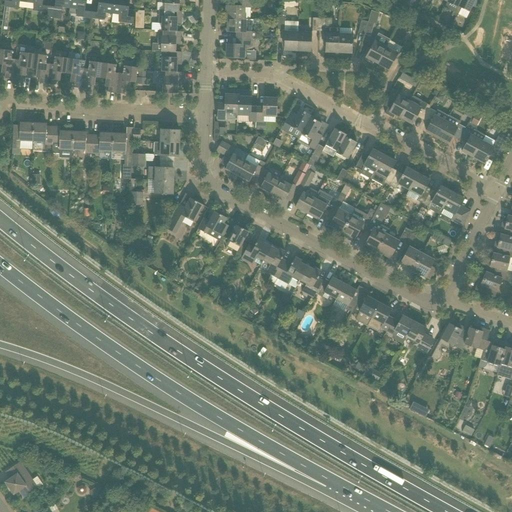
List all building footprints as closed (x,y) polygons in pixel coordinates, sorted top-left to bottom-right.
[(27,9),(27,0),(5,0),(4,11),(10,12),(10,7),(27,9)] [(27,0),(27,9),(48,12),(49,0),(27,0)] [(71,0),(56,0),(56,1),(49,0),(48,12),(47,18),(61,19),(62,14),(63,6),(70,7),(71,0)] [(85,5),(85,0),(71,0),(70,7),(69,13),(77,14),(77,16),(90,17),(92,6),(85,5)] [(114,0),(99,0),(99,7),(92,6),(90,17),(104,19),(105,12),(113,13),(114,0)] [(128,10),(128,0),(114,0),(113,13),(121,14),(120,21),(134,23),(135,11),(128,10)] [(184,4),(183,0),(161,0),(162,3),(165,3),(164,11),(179,11),(180,4),(184,4)] [(250,20),(251,7),(252,8),(252,0),(244,0),(236,0),(236,6),(227,6),(226,19),(228,19),(245,20),(245,19),(250,20)] [(461,0),(458,7),(456,6),(455,6),(454,10),(459,13),(458,14),(466,18),(469,12),(470,13),(476,0),(461,0)] [(477,9),(481,0),(476,0),(473,7),(477,9)] [(136,10),(136,27),(144,28),(144,10),(136,10)] [(182,11),(179,11),(164,11),(159,11),(159,24),(162,24),(162,30),(177,31),(177,24),(181,24),(182,11)] [(284,30),(285,32),(285,50),(298,50),(298,33),(298,22),(285,21),(285,17),(279,17),(278,17),(278,29),(284,30)] [(326,35),(326,51),(338,52),(339,35),(339,28),(326,28),(326,22),(326,19),(319,18),(319,31),(325,31),(325,35),(326,35)] [(256,39),(256,33),(245,32),(245,20),(228,19),(227,32),(237,32),(237,39),(256,39)] [(357,33),(364,34),(368,22),(361,20),(359,28),(357,33)] [(374,23),(368,22),(364,34),(370,36),(374,23)] [(180,44),(181,32),(177,31),(162,30),(162,31),(159,31),(158,43),(161,43),(161,51),(176,52),(176,44),(180,44)] [(311,33),(298,33),(298,50),(310,51),(311,33)] [(379,34),(366,57),(367,57),(365,60),(373,64),(374,61),(377,63),(389,41),(390,40),(379,34)] [(351,53),(352,35),(339,35),(338,52),(351,53)] [(226,57),(243,58),(243,52),(256,52),(256,39),(237,39),(236,45),(227,44),(226,57)] [(398,54),(399,52),(405,55),(411,44),(405,41),(402,47),(389,41),(377,63),(389,69),(397,53),(398,54)] [(12,51),(0,49),(0,64),(2,65),(1,73),(5,73),(5,78),(13,79),(15,59),(11,59),(12,51)] [(161,72),(177,72),(177,65),(181,65),(182,52),(176,52),(161,51),(159,51),(159,63),(162,63),(161,71),(161,72)] [(21,80),(22,75),(26,76),(27,68),(32,69),(34,53),(20,52),(19,60),(15,59),(13,79),(21,80)] [(32,69),(37,69),(36,77),(40,78),(39,83),(47,84),(50,64),(46,63),(47,55),(34,53),(32,69)] [(60,81),(61,73),(66,73),(68,58),(55,56),(54,64),(50,64),(47,84),(56,85),(56,80),(60,81)] [(82,88),(84,68),(80,68),(81,60),(68,58),(66,73),(71,74),(70,82),(74,82),(74,87),(82,88)] [(101,78),(103,62),(89,61),(88,69),(84,68),(82,88),(90,89),(91,85),(95,85),(96,77),(101,78)] [(116,93),(119,73),(115,72),(116,64),(103,62),(101,78),(106,79),(105,87),(109,87),(108,92),(116,93)] [(130,82),(136,83),(138,67),(124,65),(123,73),(119,73),(116,93),(125,94),(125,89),(129,90),(130,82)] [(138,71),(138,77),(138,84),(147,84),(147,78),(145,78),(145,71),(138,71)] [(177,93),(178,85),(182,85),(183,72),(177,72),(161,72),(161,71),(160,71),(160,84),(163,84),(162,92),(177,93)] [(405,82),(408,76),(402,73),(399,79),(405,82)] [(400,93),(393,89),(385,103),(389,106),(385,113),(393,118),(395,114),(401,117),(409,102),(398,96),(400,93)] [(225,120),(225,113),(237,114),(238,91),(225,90),(225,104),(218,104),(218,120),(225,120)] [(257,107),(251,107),(251,91),(238,91),(237,114),(237,115),(250,115),(249,121),(254,121),(256,121),(257,107)] [(401,117),(412,124),(416,116),(423,120),(429,109),(431,106),(421,101),(413,96),(409,102),(401,117)] [(256,121),(263,122),(263,116),(276,116),(277,99),(264,98),(263,108),(257,107),(256,121)] [(311,115),(300,109),(291,126),(302,132),(310,117),(311,115)] [(430,123),(426,131),(437,137),(449,115),(438,109),(436,112),(429,109),(423,120),(430,123)] [(465,128),(459,125),(461,121),(449,115),(437,137),(449,143),(453,136),(459,139),(465,128)] [(312,140),(321,123),(310,117),(302,132),(301,134),(312,140)] [(19,149),(20,139),(33,140),(33,123),(20,122),(20,125),(13,125),(12,149),(19,149)] [(495,131),(498,125),(493,122),(490,128),(495,131)] [(52,145),(53,127),(47,126),(47,124),(33,123),(33,140),(45,140),(45,144),(52,145)] [(52,145),(53,145),(53,154),(59,154),(59,149),(72,150),(73,132),(60,131),(61,127),(53,127),(52,145)] [(346,135),(335,128),(326,145),(337,151),(345,136),(346,135)] [(466,143),(462,151),(473,157),(482,141),(482,142),(485,136),(474,129),(472,132),(465,128),(459,139),(466,143)] [(179,130),(161,129),(161,142),(179,143),(179,130)] [(92,153),(93,135),(86,135),(86,132),(73,132),(72,150),(85,150),(85,153),(92,153)] [(489,155),(496,159),(508,136),(500,132),(493,147),(482,142),(482,141),(473,157),(485,163),(489,155)] [(112,151),(113,133),(100,133),(100,135),(93,135),(92,153),(100,154),(100,151),(112,151)] [(125,155),(126,155),(125,165),(132,166),(132,160),(132,154),(133,141),(133,137),(126,137),(126,134),(113,133),(112,151),(125,152),(125,155)] [(348,159),(357,142),(345,136),(337,151),(336,153),(348,159)] [(261,146),(265,140),(258,137),(255,143),(261,146)] [(276,138),(273,145),(279,148),(282,142),(276,138)] [(154,155),(178,156),(179,143),(161,142),(155,142),(154,155)] [(233,154),(234,152),(236,149),(230,146),(222,142),(217,150),(225,155),(222,160),(228,164),(225,169),(237,175),(245,160),(233,154)] [(308,163),(311,165),(314,167),(324,148),(318,145),(314,153),(308,163)] [(355,167),(357,168),(356,171),(371,179),(384,155),(373,149),(367,158),(361,155),(355,167)] [(390,171),(395,161),(384,155),(371,179),(382,185),(383,183),(389,186),(396,174),(390,171)] [(249,182),(252,176),(257,179),(263,168),(265,163),(260,160),(257,167),(245,161),(245,160),(237,175),(249,182)] [(173,181),(173,168),(155,167),(155,180),(173,181)] [(418,173),(407,167),(401,177),(396,174),(389,186),(395,189),(398,184),(409,190),(418,173)] [(257,179),(263,182),(260,188),(272,194),(280,179),(268,173),(269,171),(263,168),(257,179)] [(342,169),(337,179),(343,182),(348,172),(342,169)] [(309,187),(316,174),(308,170),(305,174),(292,198),(298,201),(295,207),(307,213),(315,198),(305,194),(309,187)] [(287,195),(292,198),(305,174),(299,171),(291,186),(280,179),(272,194),(284,201),(287,195)] [(424,189),(429,179),(418,173),(409,190),(420,196),(417,201),(423,204),(429,192),(424,189)] [(40,175),(32,174),(32,184),(40,184),(40,175)] [(143,206),(143,199),(143,192),(136,192),(137,179),(131,179),(130,205),(143,206)] [(154,193),(172,194),(173,181),(155,180),(154,193)] [(111,186),(103,185),(102,194),(110,195),(111,186)] [(452,192),(440,185),(435,195),(429,192),(423,204),(429,207),(431,203),(443,209),(452,192)] [(322,214),(327,217),(335,204),(337,200),(319,190),(315,198),(307,213),(319,220),(322,214)] [(337,200),(335,204),(341,207),(347,195),(341,192),(337,200)] [(463,227),(471,211),(460,205),(463,198),(452,192),(443,209),(438,217),(449,223),(450,221),(463,227)] [(193,222),(203,205),(190,198),(185,208),(179,205),(166,229),(175,234),(185,217),(193,222)] [(369,234),(370,234),(374,227),(379,230),(382,225),(381,224),(385,217),(386,218),(388,213),(391,209),(381,203),(376,212),(376,211),(367,229),(369,234)] [(339,208),(330,226),(331,225),(343,231),(351,215),(339,208)] [(369,211),(367,215),(362,212),(358,219),(351,215),(343,231),(346,234),(347,238),(353,241),(361,226),(367,229),(376,211),(373,210),(370,208),(369,211)] [(224,222),(227,218),(214,211),(209,221),(204,218),(198,229),(201,231),(221,241),(229,225),(224,222)] [(511,216),(510,216),(507,215),(506,222),(503,221),(500,234),(511,237),(511,216)] [(431,230),(434,223),(427,220),(424,226),(431,230)] [(242,242),(248,232),(236,225),(226,243),(227,247),(237,253),(236,255),(241,258),(248,245),(242,242)] [(374,248),(378,250),(387,234),(390,229),(382,225),(379,230),(374,227),(370,234),(364,247),(370,250),(374,248)] [(405,242),(411,231),(406,228),(400,239),(405,242)] [(411,231),(405,242),(411,245),(417,234),(411,231)] [(448,247),(451,241),(434,232),(431,238),(448,247)] [(389,258),(390,258),(400,241),(387,234),(378,250),(390,257),(389,258)] [(511,237),(500,234),(498,241),(496,240),(493,253),(510,257),(510,258),(511,258),(511,257),(511,237)] [(127,245),(127,235),(119,235),(119,244),(127,245)] [(155,240),(147,237),(144,247),(152,249),(155,240)] [(265,241),(259,237),(253,248),(248,245),(241,258),(242,258),(241,259),(253,265),(257,257),(263,261),(272,244),(271,246),(264,243),(265,241)] [(279,262),(285,251),(279,248),(278,250),(272,247),(272,245),(272,244),(263,261),(270,264),(266,272),(277,278),(284,265),(279,262)] [(409,246),(400,264),(412,270),(422,253),(409,246)] [(435,268),(431,266),(434,259),(422,253),(412,270),(425,277),(431,280),(435,272),(433,271),(435,268)] [(511,271),(507,270),(510,258),(510,257),(493,253),(491,259),(489,259),(487,266),(485,272),(502,279),(504,280),(511,283),(511,271)] [(301,260),(295,257),(289,268),(284,265),(277,278),(296,288),(300,280),(299,280),(308,264),(307,266),(300,262),(301,260)] [(323,281),(317,278),(321,271),(315,268),(314,269),(308,266),(309,264),(308,264),(299,280),(300,280),(306,284),(302,292),(314,298),(316,293),(323,281)] [(475,290),(494,297),(496,291),(497,291),(502,279),(485,272),(483,278),(480,277),(475,290)] [(332,277),(328,284),(323,281),(316,293),(323,297),(325,293),(336,299),(344,283),(332,277)] [(193,289),(196,283),(190,280),(187,286),(193,289)] [(358,300),(353,297),(356,290),(344,283),(336,299),(346,305),(345,308),(352,312),(358,300)] [(226,295),(218,300),(222,306),(230,301),(226,295)] [(367,296),(363,303),(358,300),(352,312),(355,314),(354,316),(357,318),(356,320),(367,326),(367,325),(379,302),(367,296)] [(393,319),(388,316),(392,309),(379,302),(367,325),(367,326),(379,331),(380,329),(386,332),(393,319)] [(260,311),(255,306),(250,309),(254,315),(260,311)] [(276,322),(279,316),(273,313),(270,319),(276,322)] [(392,334),(395,331),(406,337),(414,322),(402,315),(398,322),(393,319),(386,332),(392,334)] [(406,337),(414,341),(412,345),(427,353),(434,341),(423,335),(427,328),(414,322),(406,337)] [(450,323),(448,326),(441,339),(431,357),(436,360),(439,359),(441,356),(440,350),(439,350),(442,345),(449,349),(452,348),(453,346),(453,345),(462,350),(464,345),(469,330),(468,330),(457,324),(456,326),(450,323)] [(469,327),(468,330),(469,330),(464,345),(483,351),(487,340),(490,331),(477,327),(476,329),(469,327)] [(499,345),(487,340),(483,351),(478,367),(479,367),(480,368),(481,368),(483,368),(484,367),(485,367),(486,367),(486,366),(487,365),(488,364),(488,363),(499,366),(500,366),(500,364),(505,349),(499,347),(499,345)] [(331,347),(323,345),(321,351),(329,353),(331,347)] [(511,348),(505,347),(505,349),(500,364),(500,366),(499,366),(496,375),(511,379),(511,375),(511,348)] [(361,373),(365,366),(358,362),(354,369),(361,373)] [(382,375),(376,371),(372,378),(378,381),(382,375)] [(417,413),(421,406),(413,402),(409,409),(417,413)] [(474,430),(465,425),(462,431),(471,436),(474,430)] [(36,463),(39,457),(32,453),(29,459),(36,463)] [(37,476),(32,480),(20,462),(6,471),(10,478),(5,482),(12,492),(14,491),(16,493),(19,491),(24,498),(43,485),(37,476)] [(101,486),(96,488),(96,487),(89,491),(93,499),(100,495),(104,492),(101,486)]
